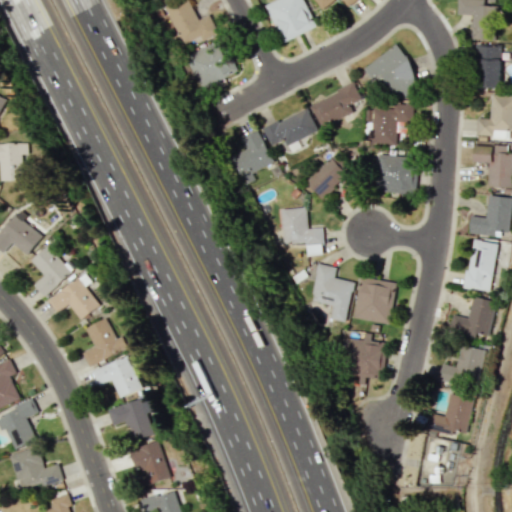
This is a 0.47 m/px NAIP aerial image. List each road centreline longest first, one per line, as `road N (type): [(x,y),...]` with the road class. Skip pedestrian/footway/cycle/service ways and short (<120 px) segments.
road 1 (motorway): [(20,0),(272,511)]
road 2 (motorway): [(323,511),(211,259),(79,0)]
road 3 (residential): [(389,460),(432,287),(451,92),(439,37),(408,0)]
road 4 (residential): [(0,294),(69,394),(112,511)]
road 5 (residential): [(405,0),(348,49),(211,121)]
